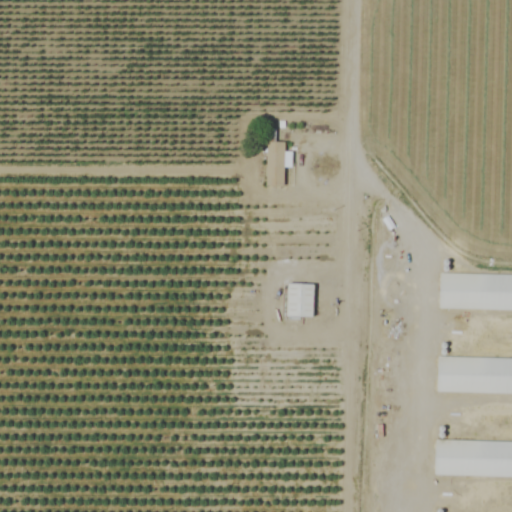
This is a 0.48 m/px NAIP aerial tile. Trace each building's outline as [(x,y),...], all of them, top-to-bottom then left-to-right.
[(295,153),(288,153),(288,141),(271,141),(270,185),(288,185),(288,166),(294,167),(295,153)] [(511,274),(442,273),(441,308),(511,308),(511,274)] [(318,283),(292,283),(291,315),(318,316),(318,283)] [(440,391),(511,393),(511,358),(503,358),(441,356),(440,391)] [(438,473),(511,476),(511,442),(439,439),(438,473)]
